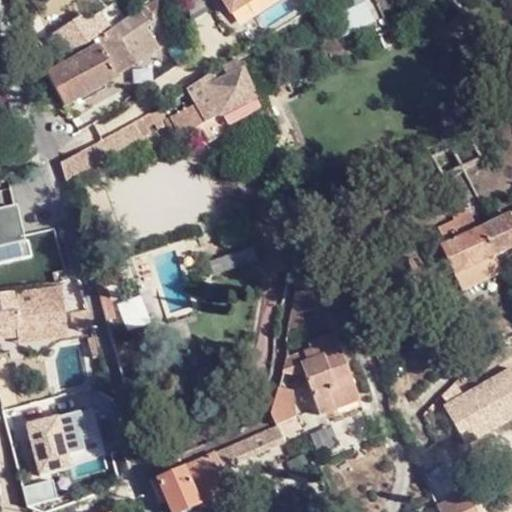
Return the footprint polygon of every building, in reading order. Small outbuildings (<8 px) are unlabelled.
[(225,0),(233,12),(252,0),(225,0)] [(340,0),(326,7),(339,37),(371,23),(361,0),(340,0)] [(153,7),(97,42),(100,47),(102,46),(119,76),(164,50),(151,28),(161,22),(153,7)] [(51,36),(65,60),(97,41),(110,30),(101,14),(96,17),(92,11),(51,36)] [(100,47),(50,76),(68,109),(120,79),(102,46),(100,47)] [(179,140),(224,116),(232,131),(254,119),(245,103),(256,97),(242,68),(162,110),(166,118),(179,140)] [(162,110),(135,123),(140,132),(166,118),(162,110)] [(99,144),(63,166),(69,188),(145,142),(140,132),(135,123),(126,128),(99,144)] [(0,265),(32,258),(29,242),(26,243),(17,207),(0,211),(0,265)] [(499,212),(489,217),(493,224),(503,221),(503,220),(499,212)] [(503,221),(493,224),(493,225),(482,230),(495,258),(511,250),(511,218),(511,216),(503,220),(503,221)] [(466,236),(477,232),(472,218),(460,223),(466,236)] [(495,258),(482,230),(477,232),(466,236),(461,239),(455,242),(446,247),(442,248),(455,277),(495,258)] [(455,242),(461,239),(458,233),(453,236),(453,237),(455,242)] [(445,241),(446,247),(455,242),(453,237),(445,241)] [(342,273),(301,286),(298,288),(291,318),(316,310),(311,298),(348,285),(342,273)] [(15,294),(0,295),(0,330),(67,324),(65,299),(16,303),(15,294)] [(95,332),(85,295),(71,300),(80,336),(95,332)] [(370,336),(376,350),(397,341),(390,326),(370,336)] [(337,336),(313,345),(315,351),(339,343),(337,336)] [(315,351),(287,361),(284,374),(297,378),(305,376),(314,399),(354,385),(339,343),(315,351)] [(297,378),(284,374),(280,391),(291,394),(297,378)] [(354,385),(314,399),(322,418),(361,403),(354,385)] [(273,415),(275,426),(298,418),(300,406),(277,400),(273,415)] [(40,477),(57,473),(55,465),(87,457),(84,442),(92,440),(91,434),(94,434),(89,412),(28,426),(40,477)] [(279,426),(275,426),(276,427),(227,448),(231,460),(283,438),(284,437),(279,426)] [(231,460),(227,448),(216,453),(221,464),(231,460)] [(209,473),(202,459),(181,468),(191,484),(209,473)] [(181,468),(155,479),(156,482),(160,488),(173,511),(181,511),(201,501),(191,484),(181,468)] [(27,507),(57,500),(52,481),(23,488),(27,507)] [(473,511),(466,496),(436,509),(436,510),(437,511),(473,511)]
